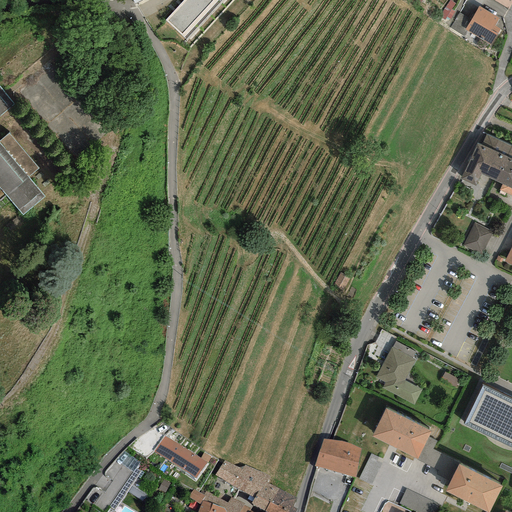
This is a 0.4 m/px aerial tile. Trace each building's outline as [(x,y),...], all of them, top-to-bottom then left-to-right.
[(195,25),(206,13),(192,0),(183,0),(176,8),(195,25)] [(192,0),(206,13),(218,1),(217,0),(192,0)] [(499,18),(479,6),(471,20),(465,30),(467,31),(491,45),(500,29),(495,26),(499,18)] [(184,37),(195,25),(176,8),(165,20),(184,37)] [(471,20),(459,13),(450,28),(464,36),(467,31),(465,30),(471,20)] [(0,187),(23,215),(44,196),(28,177),(38,168),(9,133),(0,140),(0,115),(13,104),(0,87),(0,187)] [(495,181),(511,146),(486,134),(481,145),(477,143),(460,179),(475,186),(481,175),(495,181)] [(511,146),(495,181),(502,185),(500,190),(511,196),(511,146)] [(492,231),(474,223),(464,245),(482,254),(492,231)] [(396,341),(392,348),(413,359),(416,352),(396,341)] [(392,348),(391,347),(375,377),(385,383),(383,388),(414,405),(422,390),(404,380),(415,360),(413,359),(392,348)] [(456,384),(459,376),(444,371),(441,379),(456,384)] [(511,400),(482,386),(463,425),(511,447),(511,400)] [(431,431),(386,408),(371,436),(417,459),(431,431)] [(207,463),(165,435),(154,451),(196,479),(207,463)] [(345,442),(322,440),(315,465),(356,478),(362,448),(345,442)] [(106,511),(110,508),(114,510),(141,471),(136,469),(139,462),(123,452),(103,474),(112,481),(104,492),(95,487),(84,501),(99,511),(106,511)] [(242,470),(224,460),(215,476),(235,487),(255,497),(258,491),(261,493),(266,482),(269,477),(245,464),(242,470)] [(489,511),(503,485),(459,463),(445,491),(488,511),(489,511)] [(296,498),(266,482),(261,493),(258,491),(255,497),(251,504),(266,511),(294,511),(296,508),(292,506),(296,498)] [(203,495),(194,489),(188,497),(199,504),(202,501),(204,496),(203,495)] [(420,511),(437,511),(441,504),(406,489),(400,503),(420,511)] [(206,491),(203,495),(204,496),(202,501),(224,508),(226,511),(239,511),(244,505),(245,503),(231,497),(227,503),(206,491)] [(226,511),(224,508),(202,501),(197,511),(226,511)]
